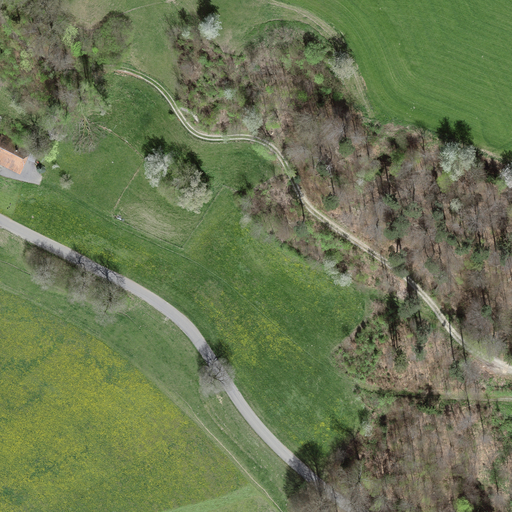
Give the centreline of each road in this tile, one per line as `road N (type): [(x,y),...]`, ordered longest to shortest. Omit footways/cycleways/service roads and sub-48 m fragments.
road 1 (track): [(0,20),(56,62),(145,76),(197,134),(269,144),(303,199),(410,280),(461,339),(511,369)]
road 2 (unclassified): [(0,219),(177,317),(269,440),(354,511)]
road 3 (track): [(511,393),(402,392),(342,375)]
